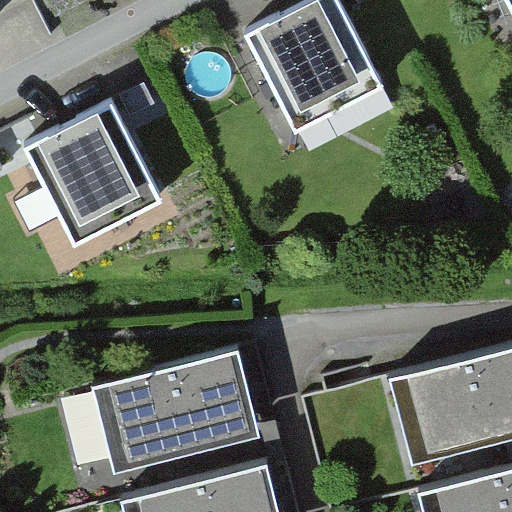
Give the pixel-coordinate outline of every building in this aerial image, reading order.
[(298,127),(383,83),(339,0),(300,0),(247,28),(298,127)] [(25,139),(75,238),(160,194),(110,96),(25,139)] [(415,452),(511,427),(511,340),(394,371),(415,452)] [(234,347),(90,383),(111,467),(255,431),(234,347)] [(336,386),(311,395),(328,441),(353,431),(336,386)] [(126,492),(131,511),(283,511),(270,456),(126,492)] [(428,511),(511,511),(511,459),(421,484),(428,511)]
